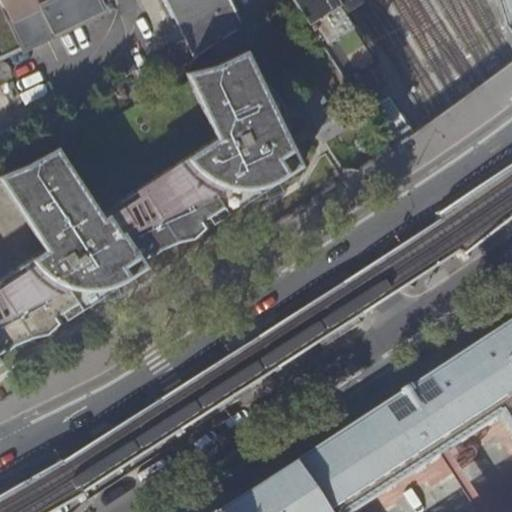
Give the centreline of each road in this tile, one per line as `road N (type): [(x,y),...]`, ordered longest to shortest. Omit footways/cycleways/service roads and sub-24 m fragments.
road 1 (primary): [(354,243),(87,414),(0,453)]
road 2 (primary): [(126,511),(403,331)]
road 3 (primary): [(511,133),(354,243)]
road 4 (primary): [(403,331),(511,254)]
